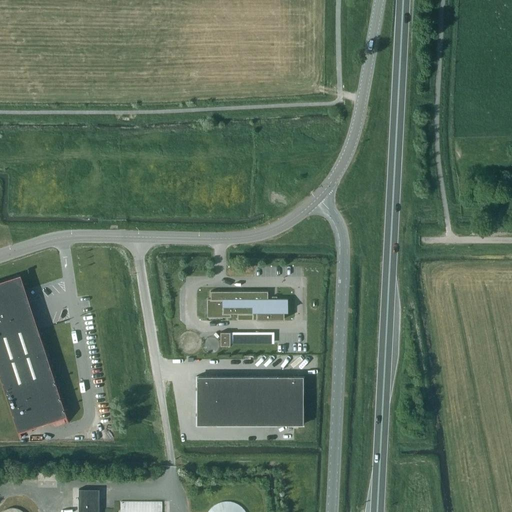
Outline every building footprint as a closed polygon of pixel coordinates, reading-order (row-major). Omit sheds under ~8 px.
[(65,415),(28,301),(14,306),(8,287),(0,289),(0,377),(18,431),(65,415)] [(267,291),(210,291),(210,300),(222,300),(222,313),(256,313),(256,319),(283,319),(283,310),(286,310),(286,299),(276,299),(276,296),(271,296),(271,299),(267,299),(267,291)] [(229,346),(229,332),(219,332),(219,346),(229,346)] [(196,376),(196,424),(303,424),(303,376),(196,376)] [(98,511),(99,489),(80,489),(79,511),(98,511)] [(121,501),(121,511),(162,511),(162,500),(121,501)] [(228,501),(226,501),(223,502),(221,502),(219,503),(217,504),(215,505),(213,507),(211,508),(209,511),(208,511),(246,511),(245,510),(243,508),(241,506),(238,504),(236,503),(235,503),(233,502),(231,502),(228,501)]
